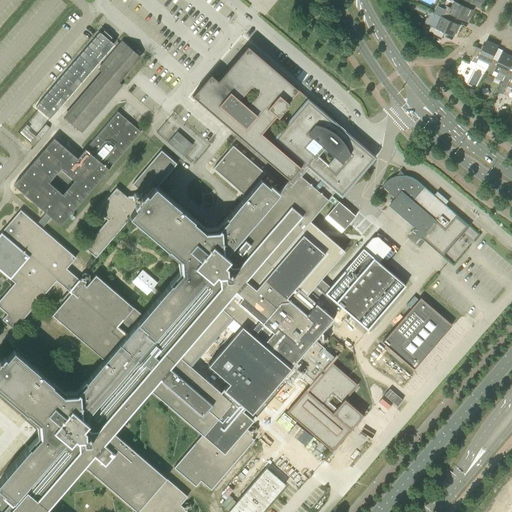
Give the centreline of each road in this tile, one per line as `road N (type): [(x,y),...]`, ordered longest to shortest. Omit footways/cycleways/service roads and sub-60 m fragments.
road 1 (secondary): [(338,0),(409,112),(511,194)]
road 2 (secondary): [(511,173),(425,97),(360,0)]
road 3 (secondary): [(511,357),(381,511)]
road 4 (secondary): [(428,511),(511,411)]
